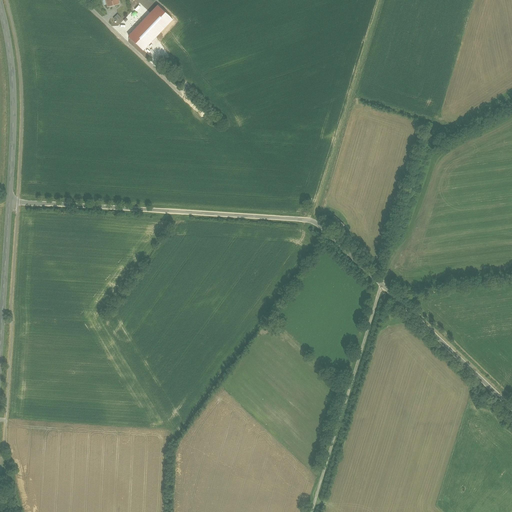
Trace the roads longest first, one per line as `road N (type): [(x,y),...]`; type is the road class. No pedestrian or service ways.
road 1 (residential): [(381,284),(309,220),(8,201)]
road 2 (unclassified): [(310,511),(381,284)]
road 3 (tertiary): [(0,6),(12,80),(8,201)]
road 4 (track): [(381,284),(442,113)]
road 5 (residential): [(511,408),(381,284)]
road 6 (tertiary): [(8,201),(0,342)]
